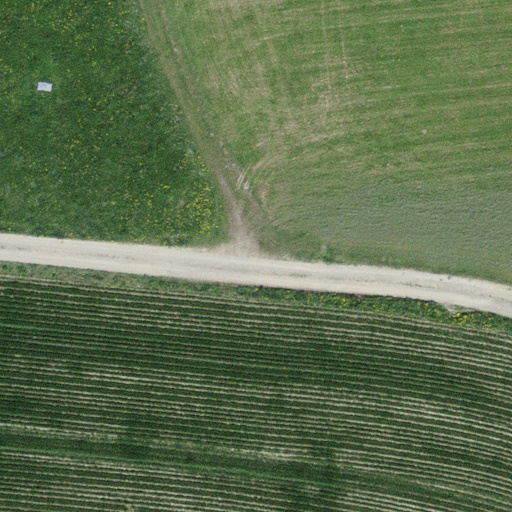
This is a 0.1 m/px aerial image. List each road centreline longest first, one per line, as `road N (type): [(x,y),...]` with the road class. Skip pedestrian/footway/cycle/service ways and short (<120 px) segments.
road 1 (track): [(0,262),(397,296),(511,329)]
road 2 (track): [(277,290),(145,0)]
